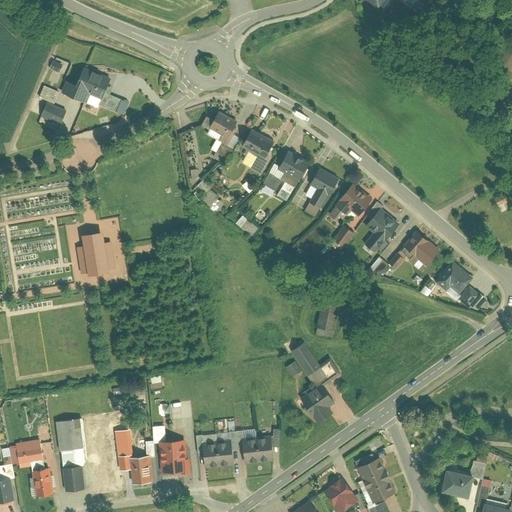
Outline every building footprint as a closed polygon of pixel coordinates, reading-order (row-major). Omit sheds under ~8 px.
[(364,0),(377,10),(384,0),(389,0),(391,1),(392,0),(364,0)] [(396,0),(414,14),(423,3),(418,0),(396,0)] [(511,36),(506,31),(482,58),(511,83),(511,36)] [(75,66),(65,97),(83,103),(81,107),(94,112),(96,105),(121,114),(127,101),(106,94),(108,89),(105,88),(108,77),(75,66)] [(58,93),(64,95),(69,82),(63,79),(58,93)] [(36,96),(51,102),(56,91),(41,85),(36,96)] [(47,119),(45,126),(57,130),(63,108),(41,101),(37,116),(47,119)] [(225,144),(235,124),(217,115),(207,135),(225,144)] [(264,159),(272,143),(250,132),(242,149),(264,159)] [(288,194),(305,165),(284,153),(267,182),(288,194)] [(319,209),(338,179),(318,168),(300,197),(319,209)] [(356,216),(370,199),(351,183),(326,213),(336,221),(346,208),(356,216)] [(209,189),(200,200),(208,207),(217,196),(209,189)] [(373,252),(398,223),(379,207),(363,226),(370,233),(362,243),(373,252)] [(240,226),(245,217),(240,215),(235,224),(240,226)] [(245,220),(240,228),(252,235),(256,226),(245,220)] [(341,247),(351,232),(342,226),(332,240),(341,247)] [(101,227),(82,230),(84,240),(75,241),(80,266),(86,265),(87,269),(115,264),(110,236),(103,237),(101,227)] [(423,270),(439,251),(416,232),(400,251),(423,270)] [(394,268),(404,256),(397,250),(387,263),(394,268)] [(371,267),(380,273),(387,264),(378,257),(371,267)] [(465,307),(476,293),(466,284),(472,277),(451,260),(433,281),(465,307)] [(419,291),(426,296),(430,290),(423,285),(419,291)] [(321,328),(314,328),(314,335),(334,335),(334,301),(321,301),(321,328)] [(308,339),(291,351),(310,377),(327,365),(308,339)] [(149,376),(150,388),(161,387),(160,375),(149,376)] [(326,384),(297,400),(314,431),(343,415),(326,384)] [(79,417),(54,419),(59,465),(83,462),(79,417)] [(273,436),(259,439),(263,463),(277,460),(273,436)] [(16,444),(20,465),(47,460),(43,439),(16,444)] [(164,475),(191,472),(187,439),(160,443),(164,475)] [(259,439),(245,441),(249,465),(263,463),(259,439)] [(233,440),(219,442),(223,468),(237,466),(233,440)] [(219,442),(204,444),(208,470),(223,468),(219,442)] [(396,495),(378,455),(355,466),(373,505),(396,495)] [(134,486),(156,484),(153,456),(131,458),(134,486)] [(32,463),(33,471),(47,469),(45,460),(32,463)] [(0,466),(0,474),(1,479),(0,479),(0,502),(22,497),(17,475),(14,463),(0,466)] [(88,466),(62,471),(66,492),(92,487),(88,466)] [(92,470),(94,488),(127,484),(126,466),(92,470)] [(52,468),(33,471),(38,496),(57,492),(52,468)] [(473,475),(448,469),(443,490),(468,495),(473,475)] [(480,485),(479,485),(478,495),(486,496),(488,479),(481,478),(480,485)] [(347,479),(325,492),(337,511),(344,511),(361,503),(347,479)] [(322,511),(315,501),(295,511),(322,511)] [(497,511),(499,505),(487,502),(484,511),(497,511)]
